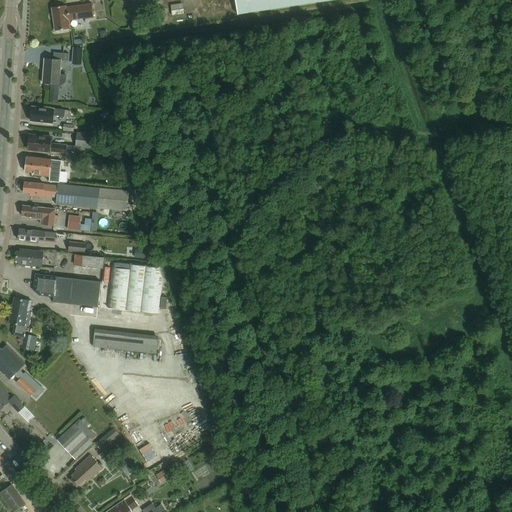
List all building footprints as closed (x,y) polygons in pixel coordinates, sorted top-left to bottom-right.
[(235,0),(238,15),(336,0),(235,0)] [(182,2),(170,3),(171,13),(183,12),(182,2)] [(86,19),(94,18),(92,3),(66,7),(66,5),(52,8),(55,31),(70,29),(69,21),(85,18),(86,19)] [(60,75),(61,61),(68,61),(69,54),(54,53),(53,60),(45,59),(43,83),(63,85),(66,83),(66,75),(60,75)] [(58,101),(58,93),(50,92),(50,100),(58,101)] [(70,111),(50,109),(50,108),(39,107),(39,108),(32,107),(30,121),(44,123),(44,124),(52,125),(54,115),(69,117),(70,111)] [(94,134),(77,132),(75,146),(93,148),(94,134)] [(51,138),(29,135),(27,150),(58,153),(57,157),(66,157),(80,158),(81,147),(51,144),(51,138)] [(49,182),(92,186),(92,183),(79,182),(80,179),(78,179),(78,180),(69,179),(70,161),(62,160),(61,165),(51,164),(51,160),(27,157),(25,172),(33,173),(32,176),(49,177),(49,182)] [(89,160),(88,170),(102,171),(103,162),(89,160)] [(129,191),(58,185),(58,186),(45,185),(45,184),(24,182),(23,193),(31,194),(30,196),(43,197),(56,198),(55,204),(127,211),(129,191)] [(21,209),(21,213),(22,214),(22,216),(33,217),(33,219),(41,220),(41,224),(53,225),(55,210),(43,208),(23,206),(23,208),(21,209)] [(80,223),(67,222),(67,230),(80,231),(80,223)] [(56,233),(19,229),(18,240),(28,242),(28,243),(38,244),(39,241),(55,242),(56,233)] [(86,243),(69,242),(68,251),(85,253),(86,243)] [(145,258),(146,250),(135,249),(135,257),(145,258)] [(42,268),(43,252),(20,250),(19,252),(17,251),(16,261),(19,262),(18,264),(23,264),(23,266),(42,268)] [(75,255),(74,265),(103,269),(104,258),(75,255)] [(151,290),(101,284),(101,283),(35,275),(33,291),(39,296),(53,298),(52,302),(98,308),(98,306),(148,312),(151,290)] [(32,302),(14,298),(8,323),(15,325),(12,335),(24,338),(22,348),(30,350),(32,337),(24,335),(26,326),(28,326),(31,313),(29,313),(32,302)] [(93,348),(114,350),(156,355),(158,336),(95,329),(93,347),(93,348)] [(25,364),(7,346),(2,351),(0,349),(0,370),(9,380),(14,375),(19,379),(16,383),(31,396),(32,395),(36,400),(44,391),(24,373),(23,374),(19,370),(25,364)] [(0,410),(8,402),(18,413),(24,407),(14,397),(11,399),(0,387),(0,410)] [(93,429),(90,426),(83,419),(81,421),(80,419),(57,441),(75,459),(93,443),(92,442),(97,438),(91,431),(93,429)] [(94,443),(99,449),(118,434),(113,428),(94,443)] [(77,487),(85,480),(87,482),(102,468),(90,456),(75,470),(76,471),(71,476),(73,478),(71,480),(77,487)] [(131,473),(125,462),(120,465),(126,476),(131,473)] [(163,471),(154,476),(159,484),(168,479),(163,471)] [(15,511),(26,505),(12,485),(1,494),(13,511),(15,511)] [(107,511),(131,511),(139,506),(132,496),(124,502),(124,501),(107,511)]
